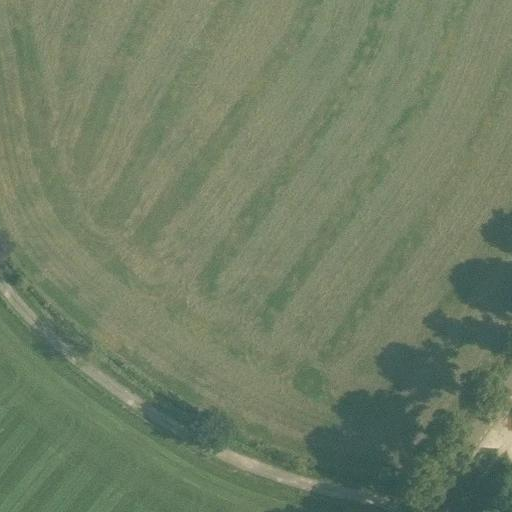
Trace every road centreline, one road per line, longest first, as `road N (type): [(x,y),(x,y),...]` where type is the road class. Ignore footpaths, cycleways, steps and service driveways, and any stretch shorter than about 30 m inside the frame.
road 1 (unknown): [(0,267),(24,311),(64,351),(146,410),(299,482),(421,507)]
road 2 (secondary): [(417,511),(511,383)]
